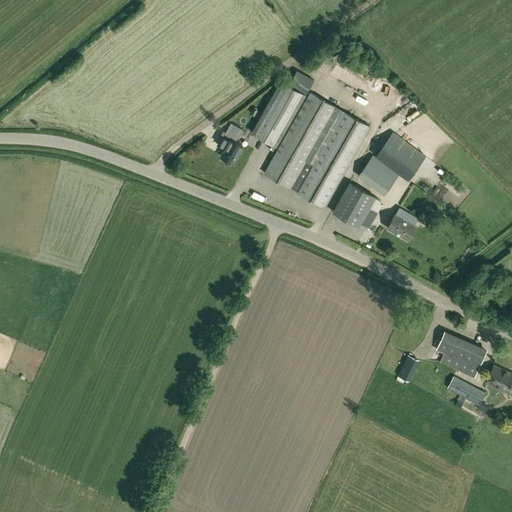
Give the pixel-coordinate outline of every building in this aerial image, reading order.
[(325,57),(320,67),(341,78),(346,68),(325,57)] [(362,66),(359,71),(367,75),(370,70),(362,66)] [(385,80),(376,87),(395,110),(404,103),(405,104),(414,96),(394,72),(385,80)] [(337,73),(334,78),(340,83),(344,78),(337,73)] [(284,82),(254,134),(279,148),(308,96),(284,82)] [(265,174),(291,189),(337,108),(311,93),(265,174)] [(299,193),(325,208),(371,128),(345,113),(299,193)] [(217,145),(224,149),(220,156),(233,163),(243,146),(235,141),(238,136),(242,129),(230,122),(225,132),(223,131),(220,136),(222,137),(217,145)] [(404,140),(392,131),(378,150),(380,151),(376,155),(407,178),(424,155),(404,140)] [(373,155),(358,174),(384,194),(399,173),(376,157),(373,155)] [(453,183),(449,188),(458,195),(462,190),(453,183)] [(363,225),(369,228),(377,213),(371,209),(377,199),(351,184),(334,213),(361,228),(363,225)] [(293,209),(295,203),(284,199),(282,205),(293,209)] [(389,229),(409,241),(417,228),(421,221),(420,220),(408,213),(401,209),(400,211),(397,216),(389,229)] [(444,331),(436,349),(444,353),(440,362),(474,377),(486,350),(444,331)] [(409,379),(411,376),(419,360),(408,354),(398,375),(409,381),(409,379)] [(511,373),(494,365),(486,382),(511,393),(511,373)] [(454,376),(448,388),(480,404),(486,392),(454,376)]
